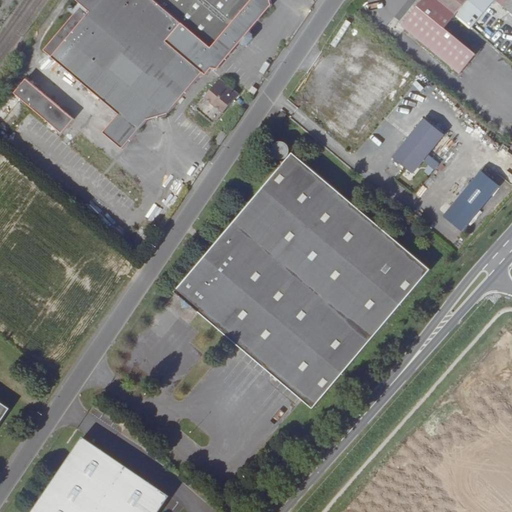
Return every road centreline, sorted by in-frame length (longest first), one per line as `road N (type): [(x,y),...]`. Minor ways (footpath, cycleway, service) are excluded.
road 1 (unclassified): [(337,0),(0,492)]
road 2 (tertiary): [(282,511),(499,266)]
